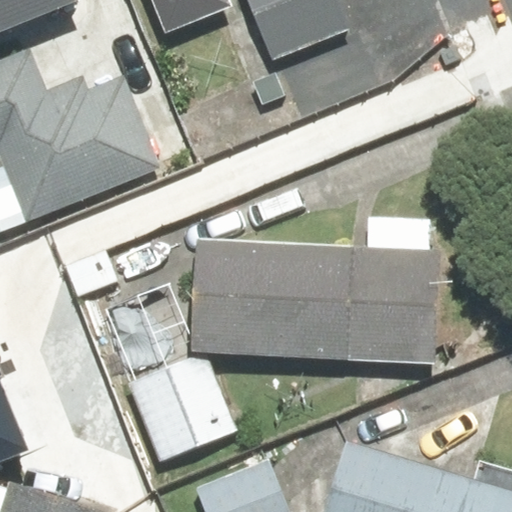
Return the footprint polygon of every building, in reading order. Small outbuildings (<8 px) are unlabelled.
[(0,0),(0,27),(21,19),(23,24),(84,0),(0,0)] [(146,0),(162,39),(232,12),(226,0),(146,0)] [(349,0),(248,0),(274,67),(362,33),(349,0)] [(28,55),(0,65),(0,161),(23,223),(157,174),(122,83),(86,96),(80,81),(43,95),(28,55)] [(191,249),(188,357),(431,365),(435,223),(365,221),(364,254),(191,249)] [(158,293),(96,315),(151,468),(230,440),(204,367),(187,373),(158,293)] [(0,469),(42,452),(0,347),(0,469)] [(511,511),(511,497),(346,444),(323,511),(511,511)] [(304,511),(281,457),(204,489),(213,511),(304,511)] [(0,511),(77,511),(0,488),(0,511)]
